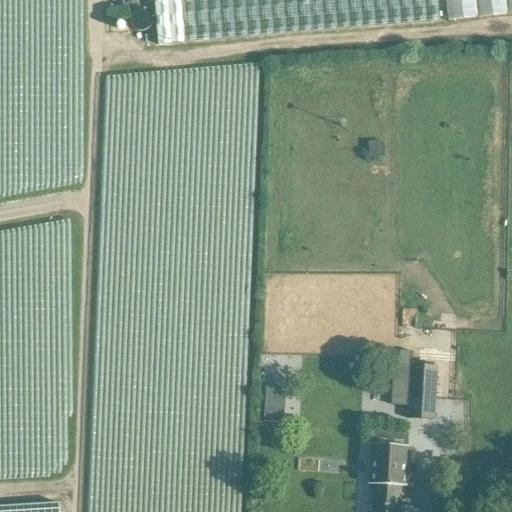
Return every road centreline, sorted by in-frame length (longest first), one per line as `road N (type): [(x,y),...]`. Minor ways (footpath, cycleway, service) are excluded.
road 1 (unknown): [(80,511),(97,206)]
road 2 (unknown): [(97,206),(103,0)]
